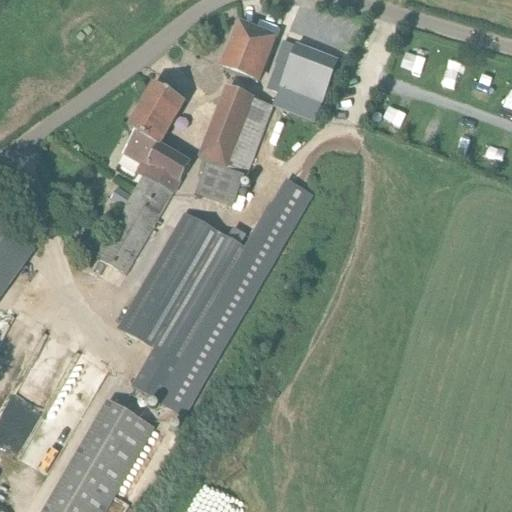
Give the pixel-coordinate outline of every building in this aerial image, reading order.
[(258,84),(276,39),(241,26),(224,71),(258,84)] [(315,123),(330,82),(338,63),(285,43),(266,89),(278,94),(273,108),(315,123)] [(407,66),(426,74),(432,60),(413,52),(407,66)] [(157,147),(158,148),(184,104),(154,86),(128,130),(136,135),(157,147)] [(254,102),(255,100),(229,90),(204,160),(247,176),(273,108),(254,102)] [(145,160),(142,165),(147,164),(157,147),(136,135),(128,150),(145,160)] [(190,166),(158,148),(157,147),(147,164),(150,165),(181,183),(190,166)] [(182,184),(181,183),(150,165),(133,194),(132,193),(130,198),(118,191),(111,200),(124,207),(97,254),(87,249),(78,263),(90,270),(96,260),(126,278),(173,196),(175,197),(182,184)] [(71,204),(62,217),(77,227),(85,213),(71,204)] [(244,249),(184,214),(116,330),(153,351),(131,388),(156,402),(244,249)] [(0,239),(0,295),(27,258),(0,239)] [(45,468),(108,376),(87,362),(24,453),(45,468)] [(104,404),(51,511),(108,511),(151,427),(104,404)]
